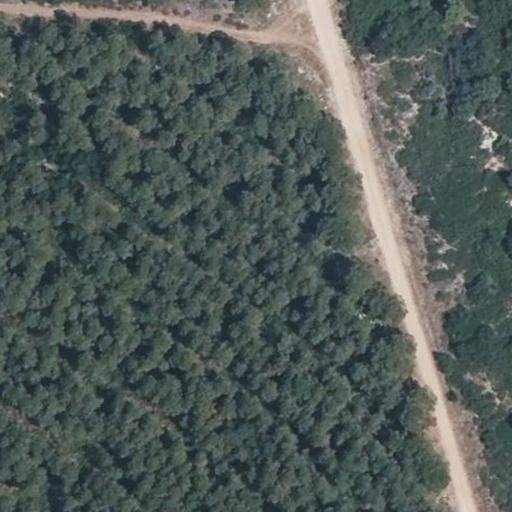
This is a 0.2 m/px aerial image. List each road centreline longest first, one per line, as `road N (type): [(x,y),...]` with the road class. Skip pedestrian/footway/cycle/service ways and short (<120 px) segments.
road 1 (track): [(469,511),(314,0)]
road 2 (track): [(0,2),(332,56)]
